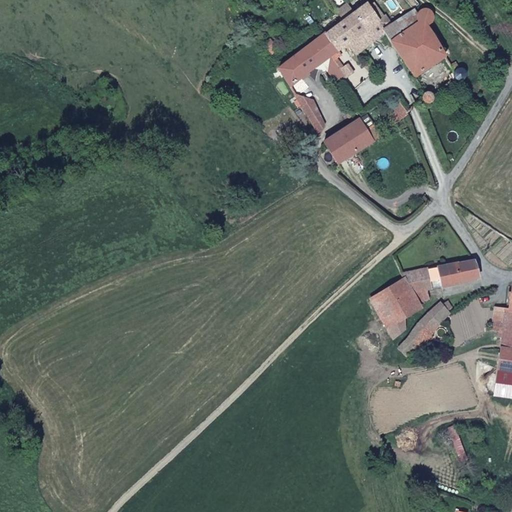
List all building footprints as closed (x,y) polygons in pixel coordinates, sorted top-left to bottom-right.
[(394,12),(386,0),(370,0),(368,2),(381,21),(394,12)] [(360,58),(390,35),(387,31),(381,21),(368,2),(325,32),(341,52),(350,45),(360,58)] [(434,18),(432,17),(429,13),(419,13),(417,12),(387,31),(390,35),(416,81),(449,59),(427,25),(434,18)] [(303,79),(326,63),(333,58),(341,52),(325,32),(278,65),(292,86),(303,79)] [(344,72),(333,58),(326,63),(336,79),(344,72)] [(467,77),(467,74),(467,72),(466,71),(463,68),(461,68),(458,68),(457,69),(455,70),(454,71),(453,75),(454,76),(454,78),(455,79),(456,80),(458,81),(460,82),(462,82),(463,81),(465,80),(466,79),(467,77)] [(328,118),(303,79),(292,86),(317,126),(328,118)] [(435,97),(434,95),(433,93),(431,92),(428,91),(426,92),(424,93),(422,94),(422,97),(421,99),(422,101),(423,103),(425,104),(428,105),(430,104),(432,103),(434,102),(435,100),(435,97)] [(391,122),(406,113),(401,105),(386,114),(391,122)] [(338,165),(375,141),(360,118),(322,142),(338,165)] [(411,292),(425,289),(475,278),(469,260),(399,272),(403,278),(411,292)] [(421,306),(416,299),(411,292),(403,278),(372,299),(392,338),(403,331),(398,320),(421,306)] [(426,296),(425,289),(411,292),(416,299),(426,296)] [(445,311),(452,304),(447,300),(438,304),(445,311)] [(428,335),(448,313),(445,311),(438,304),(404,340),(413,348),(426,334),(428,335)] [(503,335),(506,311),(495,310),(491,334),(503,335)] [(511,349),(511,311),(506,311),(503,335),(501,348),(511,349)] [(418,352),(430,337),(428,335),(426,334),(413,348),(418,352)] [(405,357),(413,348),(404,340),(396,349),(405,357)] [(511,373),(511,349),(501,348),(497,372),(511,373)] [(511,393),(511,373),(497,372),(495,391),(511,393)]
